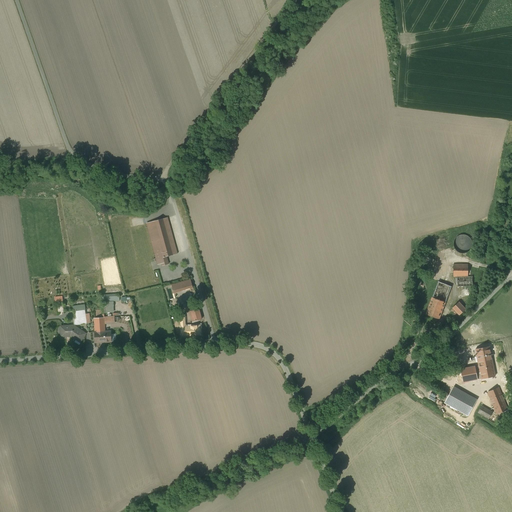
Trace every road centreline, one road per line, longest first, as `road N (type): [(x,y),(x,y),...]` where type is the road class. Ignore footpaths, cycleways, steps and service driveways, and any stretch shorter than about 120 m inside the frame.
road 1 (unclassified): [(215,345),(165,182),(75,157),(17,0)]
road 2 (unclassified): [(511,277),(434,348),(311,436)]
road 3 (track): [(292,0),(162,181)]
road 4 (unclassified): [(0,361),(215,345)]
road 5 (unclassified): [(215,345),(256,345),(277,357),(311,436)]
